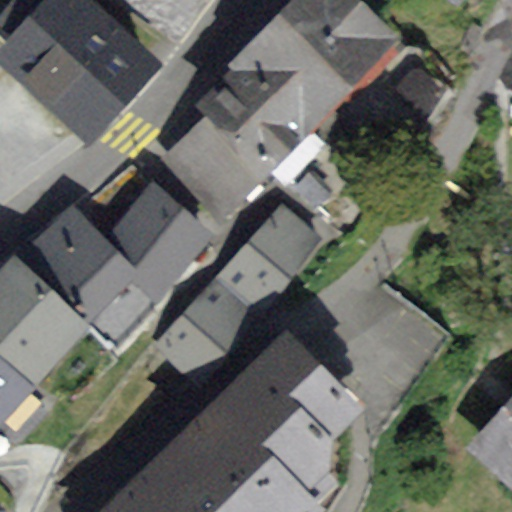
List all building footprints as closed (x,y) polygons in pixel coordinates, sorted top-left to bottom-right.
[(83,0),(53,0),(5,54),(90,130),(152,61),(83,0)] [(165,0),(181,11),(189,0),(165,0)] [(241,74),(210,106),(215,111),(170,154),(225,210),(271,165),(394,41),(352,0),(301,0),(235,68),(241,74)] [(154,192),(120,232),(155,294),(205,234),(154,192)] [(277,197),(216,267),(265,309),(326,240),(277,197)] [(150,298),(73,208),(35,241),(113,330),(150,298)] [(86,325),(14,259),(0,274),(0,346),(36,379),(86,325)] [(216,267),(154,337),(203,380),(265,309),(216,267)] [(351,404),(287,340),(112,511),(311,511),(321,503),(301,483),(332,452),(317,437),(351,404)] [(0,364),(0,418),(27,388),(0,364)] [(511,412),(479,449),(511,478),(511,412)]
